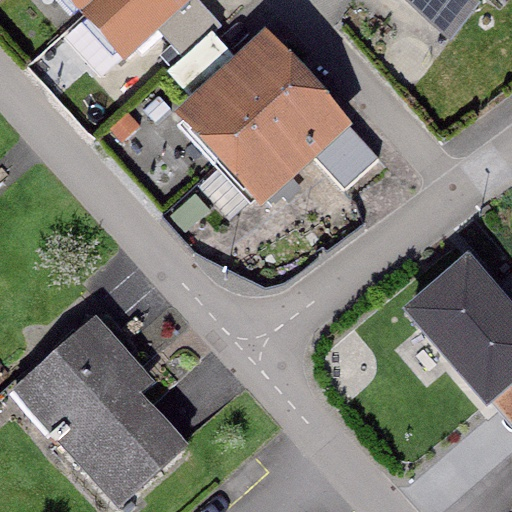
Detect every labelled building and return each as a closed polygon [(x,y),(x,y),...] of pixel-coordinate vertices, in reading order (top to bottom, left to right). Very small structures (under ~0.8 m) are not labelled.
[(184,0),(66,0),(86,21),(62,44),(90,75),(102,75),(129,51),(137,60),(157,41),(149,32),(184,0)] [(463,0),(389,0),(439,34),(463,0)] [(261,52),(183,123),(256,203),(334,132),(305,101),(287,81),(261,52)] [(511,382),(511,335),(459,277),(403,327),(479,412),(511,382)] [(121,388),(135,376),(91,326),(25,385),(63,427),(45,442),(50,448),(54,445),(113,511),(180,453),(121,388)]
